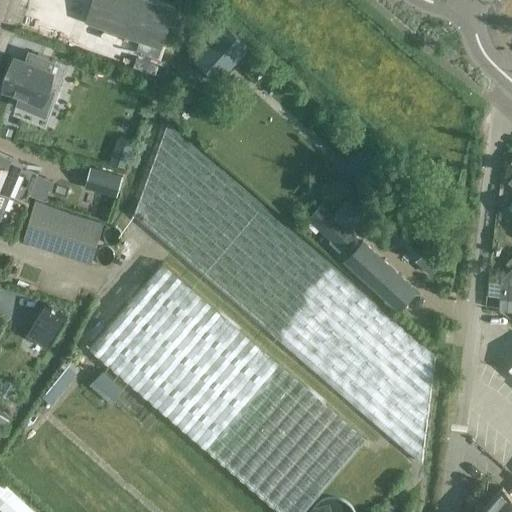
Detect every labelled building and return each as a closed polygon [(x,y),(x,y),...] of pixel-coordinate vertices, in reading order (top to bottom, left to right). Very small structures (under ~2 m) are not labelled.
[(153,0),(92,0),(85,20),(162,47),(176,8),(153,0)] [(225,24),(193,58),(219,83),(251,49),(225,24)] [(46,129),(68,63),(38,53),(37,55),(30,53),(27,61),(14,57),(4,89),(19,94),(11,117),(46,129)] [(423,462),(436,355),(167,123),(134,214),(423,462)] [(370,184),(385,167),(371,154),(356,171),(370,184)] [(0,164),(0,183),(2,179),(12,184),(18,171),(0,164)] [(116,195),(122,175),(91,167),(86,186),(116,195)] [(348,198),(335,213),(323,202),(307,219),(346,255),(362,238),(350,227),(363,211),(348,198)] [(92,262),(104,222),(35,201),(23,241),(92,262)] [(388,234),(415,258),(430,272),(446,254),(431,240),(405,216),(388,234)] [(399,307),(416,289),(362,241),(346,258),(399,307)] [(511,243),(503,243),(502,253),(511,253),(511,243)] [(304,511),(368,438),(163,262),(90,347),(282,511),(304,511)] [(511,262),(506,262),(500,309),(511,310),(511,262)] [(49,347),(66,317),(45,305),(28,335),(49,347)] [(69,360),(44,394),(53,401),(78,367),(69,360)] [(93,382),(115,400),(125,388),(103,371),(93,382)] [(0,443),(0,431),(10,419),(0,411),(0,443),(0,444),(0,443)] [(0,506),(6,511),(37,511),(0,478),(0,506)] [(511,511),(511,494),(502,485),(477,511),(511,511)] [(364,511),(363,507),(359,499),(352,494),(345,491),(341,491),(335,491),(331,492),(327,494),(322,498),(319,501),(316,507),(315,510),(314,511),(364,511)]
